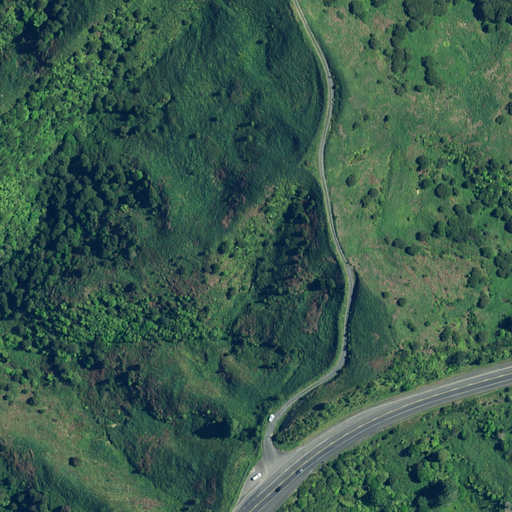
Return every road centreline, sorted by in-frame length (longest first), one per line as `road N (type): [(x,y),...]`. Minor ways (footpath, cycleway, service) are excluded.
road 1 (track): [(264,494),(245,450),(248,414),(325,357),(325,198),(308,116),(301,0)]
road 2 (primary): [(242,511),(362,423),(511,373)]
